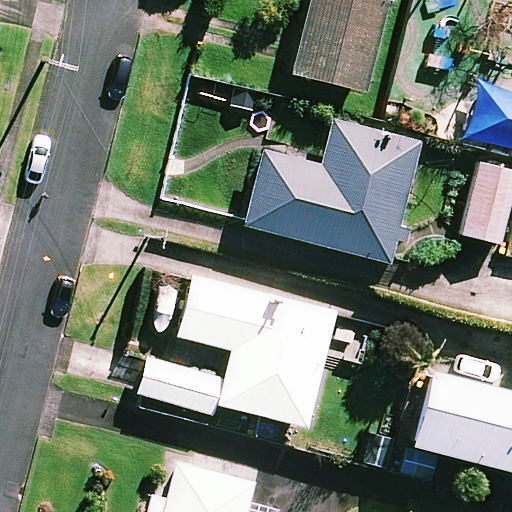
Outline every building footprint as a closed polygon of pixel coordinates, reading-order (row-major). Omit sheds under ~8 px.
[(383,0),(305,0),(287,78),(360,96),(383,0)] [(511,96),(478,87),(463,141),(511,155),(511,96)] [(414,146),(328,124),(317,169),(259,154),(240,230),(384,266),(414,146)] [(511,179),(511,173),(475,165),(459,238),(497,247),(511,179)] [(329,317),(188,280),(173,339),(227,353),(219,382),(144,362),(135,397),(207,416),(209,406),(300,430),(329,317)] [(511,396),(420,375),(402,451),(511,477),(511,396)] [(244,511),(255,471),(193,456),(190,468),(170,463),(162,498),(147,494),(142,511),(244,511)]
